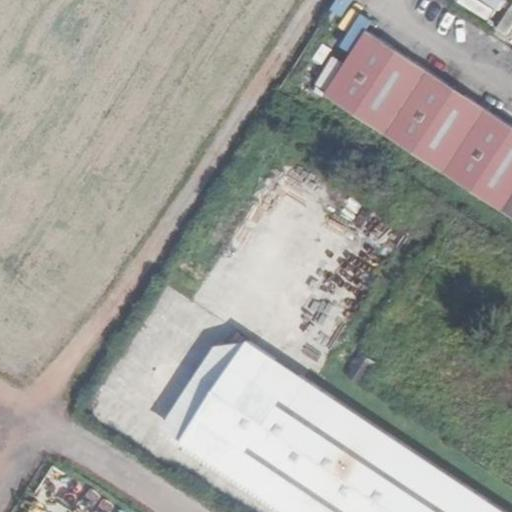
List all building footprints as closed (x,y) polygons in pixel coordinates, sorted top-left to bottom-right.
[(511,127),(368,34),(327,96),(511,216),(511,127)] [(329,91),(345,68),(336,62),(321,86),(329,91)] [(183,448),(250,343),(218,350),(164,435),(183,448)] [(507,511),(250,343),(183,448),(279,511),(507,511)] [(375,366),(361,357),(347,377),(360,386),(375,366)]
